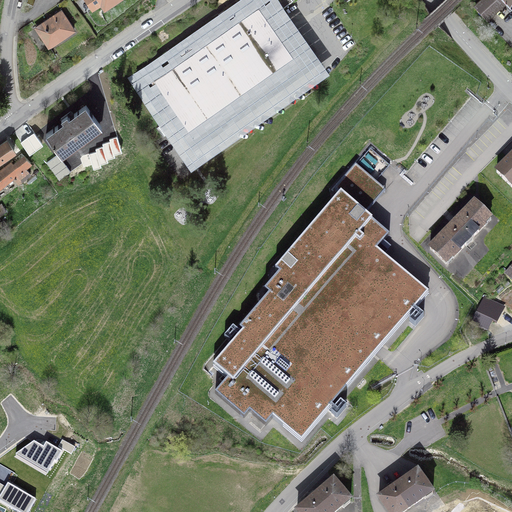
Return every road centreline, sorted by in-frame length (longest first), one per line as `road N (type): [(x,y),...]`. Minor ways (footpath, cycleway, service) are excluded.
road 1 (residential): [(511,336),(439,369),(388,407),(281,511)]
road 2 (residential): [(19,118),(191,0)]
road 3 (residential): [(511,93),(432,0)]
